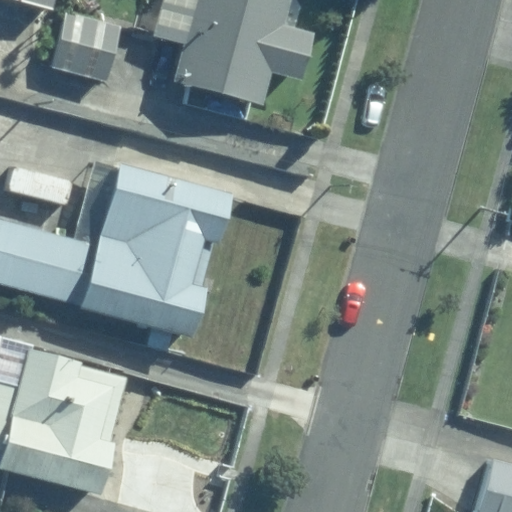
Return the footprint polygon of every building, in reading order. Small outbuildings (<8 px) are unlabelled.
[(54,0),(5,0),(52,9),(54,0)] [(285,0),(164,0),(151,46),(179,54),(169,91),(255,115),(264,81),(296,90),(310,42),(276,32),(285,0)] [(116,34),(60,16),(44,68),(99,86),(116,34)] [(219,199),(108,172),(87,249),(0,224),(0,289),(69,309),(67,313),(179,345),(193,293),(192,293),(204,250),(205,250),(219,199)] [(0,387),(0,474),(97,506),(113,457),(104,454),(124,391),(21,359),(11,391),(0,387)] [(511,511),(511,474),(490,469),(480,511),(511,511)]
